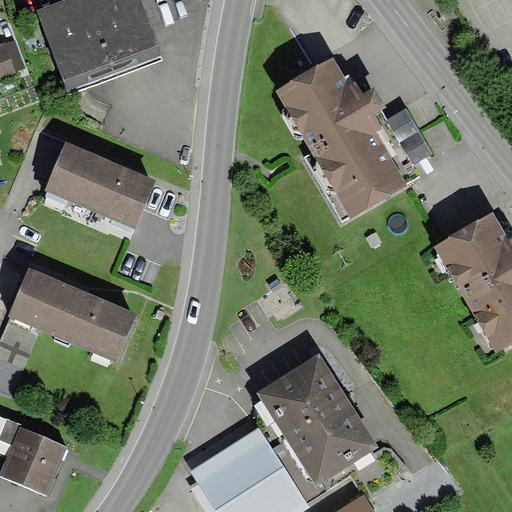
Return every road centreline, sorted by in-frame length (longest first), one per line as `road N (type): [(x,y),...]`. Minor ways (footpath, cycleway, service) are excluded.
road 1 (tertiary): [(114,511),(151,449),(194,331),(239,0)]
road 2 (unclassified): [(511,163),(389,0)]
